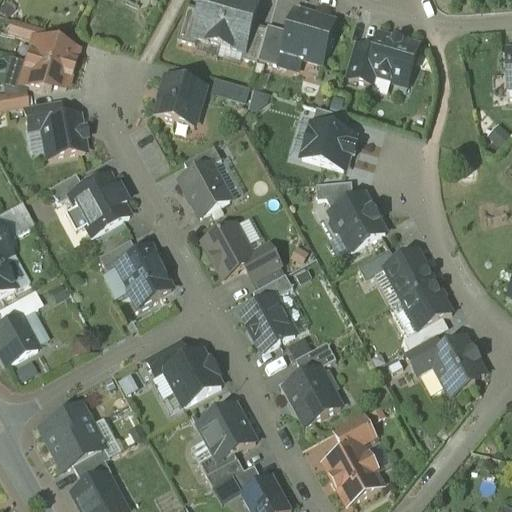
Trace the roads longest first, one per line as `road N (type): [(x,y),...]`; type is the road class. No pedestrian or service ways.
road 1 (residential): [(147,61),(124,91),(116,135),(208,313)]
road 2 (residential): [(511,342),(468,296),(434,242),(425,196),(433,132)]
road 3 (residential): [(0,423),(208,313)]
road 4 (residential): [(208,313),(319,511)]
road 5 (residential): [(406,511),(511,379)]
road 6 (residential): [(369,0),(430,27),(511,24)]
